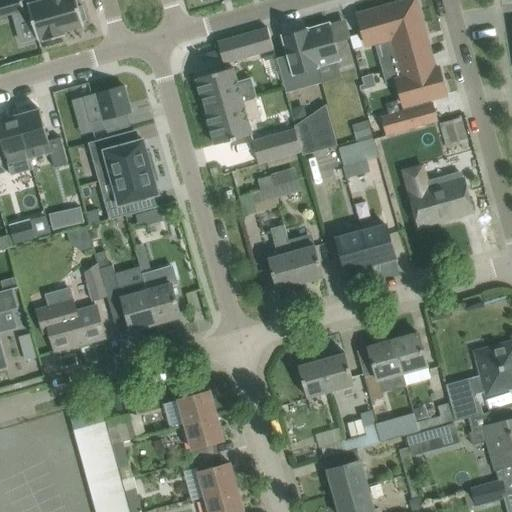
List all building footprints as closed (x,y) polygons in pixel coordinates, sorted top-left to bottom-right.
[(13,0),(0,0),(0,16),(17,12),(13,0)] [(42,0),(24,5),(33,40),(39,39),(40,42),(60,37),(59,33),(80,27),(78,23),(82,22),(78,7),(74,8),(72,0),(42,0)] [(407,0),(356,15),(364,46),(391,38),(399,66),(422,59),(419,48),(427,46),(413,0),(407,0)] [(307,29),(306,29),(317,68),(317,67),(317,66),(337,61),(339,68),(353,64),(346,40),(334,43),(329,24),(307,30),(307,29)] [(268,28),(218,42),(224,63),(274,49),(268,28)] [(317,68),(306,29),(283,36),(293,74),(317,68)] [(359,34),(350,37),(351,38),(354,48),(362,46),(359,34)] [(271,55),(258,59),(268,93),(281,89),(271,55)] [(403,107),(445,95),(437,68),(426,71),(422,59),(399,66),(403,78),(395,80),(403,107)] [(233,68),(195,79),(200,96),(201,96),(206,112),(255,98),(249,79),(238,83),(233,68)] [(364,85),(359,86),(360,91),(376,86),(372,74),(362,77),(364,85)] [(104,120),(131,112),(124,86),(83,97),(90,123),(104,120)] [(206,113),(205,113),(212,139),(251,128),(247,115),(259,112),(255,98),(206,112),(206,113)] [(337,146),(326,105),(307,117),(316,151),(337,146)] [(428,106),(378,120),(383,135),(433,121),(428,106)] [(51,152),(39,110),(17,116),(29,158),(30,158),(51,152)] [(33,169),(30,158),(29,158),(17,116),(0,120),(0,137),(10,176),(33,169)] [(456,119),(440,124),(446,149),(462,145),(464,150),(469,149),(461,118),(456,119)] [(104,120),(90,123),(93,133),(107,129),(104,120)] [(368,121),(352,126),(356,140),(372,135),(368,121)] [(296,129),(253,142),(259,162),(261,162),(261,163),(303,150),(296,129)] [(106,158),(112,178),(154,166),(150,152),(146,153),(143,140),(120,146),(116,135),(88,143),(93,162),(106,158)] [(76,147),(68,149),(71,158),(79,156),(76,147)] [(360,163),(343,168),(346,179),(347,180),(371,174),(367,161),(360,163)] [(154,166),(112,178),(117,196),(104,199),(109,220),(138,212),(135,200),(158,194),(154,181),(158,180),(154,166)] [(230,169),(231,173),(240,203),(244,217),(280,207),(277,198),(270,175),(268,167),(256,171),(261,190),(247,194),(240,167),(230,169)] [(294,168),(270,175),(277,198),(300,192),(294,168)] [(407,188),(413,208),(419,227),(473,212),(464,179),(424,190),(423,184),(407,188)] [(80,208),(64,211),(68,227),(83,223),(80,208)] [(160,208),(136,215),(140,228),(163,221),(160,208)] [(96,209),(87,212),(90,223),(99,221),(96,209)] [(29,221),(9,226),(13,243),(33,237),(29,221)] [(361,232),(372,271),(376,270),(374,264),(395,258),(385,225),(361,232)] [(300,283),(292,253),(284,226),(271,229),(278,257),(269,260),(271,271),(277,290),(300,283)] [(66,234),(69,245),(82,251),(91,248),(86,228),(66,234)] [(372,271),(361,232),(337,238),(346,272),(367,266),(369,272),(372,271)] [(134,247),(141,271),(150,269),(143,244),(134,247)] [(315,246),(292,253),(300,283),(324,277),(318,257),(315,246)] [(98,264),(107,297),(109,304),(123,300),(126,311),(131,331),(156,324),(147,291),(144,280),(119,288),(113,266),(108,267),(104,252),(95,254),(98,264)] [(92,301),(107,297),(98,264),(84,273),(92,301)] [(14,278),(2,282),(4,290),(11,289),(17,287),(14,278)] [(172,284),(147,291),(156,324),(181,317),(175,297),(172,284)] [(0,291),(0,368),(6,367),(0,346),(0,311),(16,307),(11,289),(4,290),(0,291)] [(55,352),(58,351),(59,354),(70,351),(69,348),(105,338),(100,319),(96,306),(76,312),(73,300),(37,310),(43,333),(49,332),(55,352)] [(393,340),(402,374),(406,386),(431,378),(423,353),(418,333),(393,340)] [(402,374),(393,340),(369,347),(375,370),(364,374),(371,400),(382,397),(378,380),(402,374)] [(511,344),(488,352),(489,357),(485,362),(481,363),(484,374),(471,378),(476,395),(511,384),(511,344)] [(32,346),(21,349),(24,359),(35,356),(32,346)] [(345,354),(322,360),(330,391),(354,385),(345,354)] [(330,391),(322,360),(298,367),(307,398),(330,391)] [(179,400),(185,424),(217,416),(210,391),(179,400)] [(456,422),(469,419),(483,414),(479,400),(474,398),(451,404),(456,422)] [(444,425),(456,422),(451,404),(448,404),(450,414),(417,424),(419,432),(444,425)] [(511,406),(483,414),(469,419),(472,431),(468,432),(472,445),(487,441),(495,470),(511,465),(511,406)] [(113,445),(123,443),(136,439),(135,433),(129,414),(106,420),(113,445)] [(217,416),(185,424),(192,449),(215,443),(223,440),(217,416)] [(361,420),(348,423),(352,436),(364,433),(361,420)] [(343,441),(347,452),(357,450),(383,442),(378,424),(365,428),(366,434),(343,441)] [(395,439),(419,432),(417,424),(392,430),(395,439)] [(431,430),(407,437),(413,456),(436,450),(431,430)] [(343,441),(321,447),(324,459),(345,453),(347,452),(343,441)] [(113,445),(122,481),(132,478),(123,443),(113,445)] [(400,450),(407,475),(415,472),(408,448),(400,450)] [(327,470),(334,495),(367,485),(361,461),(357,450),(347,452),(345,453),(348,464),(327,470)] [(199,472),(205,497),(237,488),(230,463),(199,472)] [(415,472),(407,475),(407,477),(411,489),(414,499),(422,497),(415,472)] [(407,477),(394,480),(397,492),(411,489),(407,477)] [(122,481),(131,511),(141,511),(132,478),(122,481)] [(472,489),(476,505),(507,496),(503,481),(472,489)] [(367,485),(334,495),(338,511),(368,511),(374,511),(367,485)] [(243,511),(237,488),(205,497),(209,511),(243,511)]
